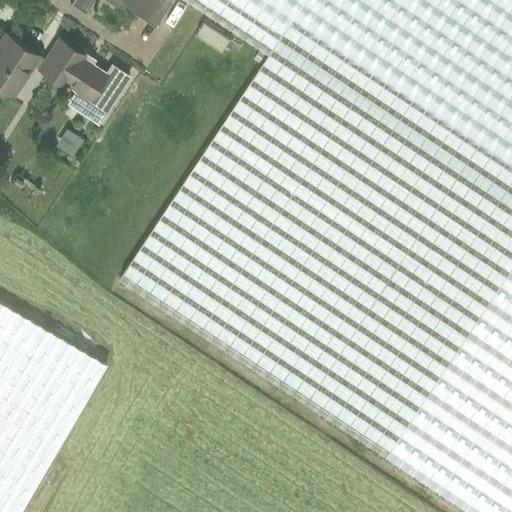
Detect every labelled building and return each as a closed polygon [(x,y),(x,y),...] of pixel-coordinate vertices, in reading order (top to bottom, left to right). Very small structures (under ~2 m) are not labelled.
[(78,0),(75,6),(85,13),(93,0),(120,0),(157,24),(173,0),(78,0)] [(511,511),(511,0),(192,0),(236,29),(270,52),(120,277),(475,511),(511,511)] [(196,32),(206,38),(223,50),(232,37),(205,19),(196,32)] [(45,58),(39,54),(5,31),(0,39),(0,93),(2,96),(7,94),(10,91),(13,93),(33,62),(38,65),(37,67),(65,86),(66,85),(74,90),(67,102),(97,122),(99,123),(130,75),(111,62),(109,64),(105,70),(92,62),(84,57),(87,53),(60,35),(45,58)] [(66,126),(56,142),(74,152),(83,137),(66,126)] [(0,168),(9,155),(0,149),(0,168)] [(0,511),(18,511),(107,361),(0,299),(0,511)]
